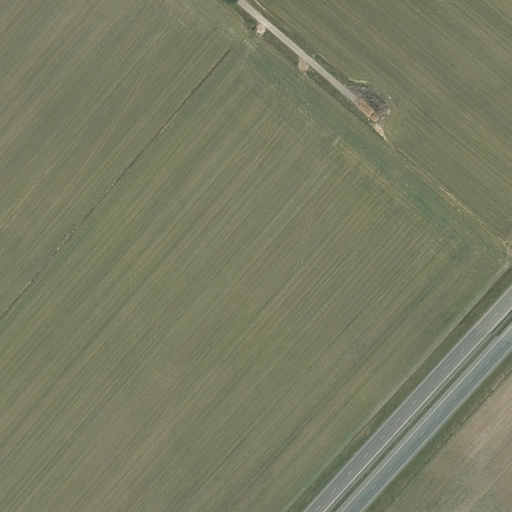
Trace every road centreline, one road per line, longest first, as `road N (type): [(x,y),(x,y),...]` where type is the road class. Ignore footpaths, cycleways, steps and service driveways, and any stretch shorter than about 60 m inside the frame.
road 1 (trunk): [(511,297),(314,511)]
road 2 (trunk): [(350,511),(511,336)]
road 3 (unclassified): [(364,108),(237,0)]
